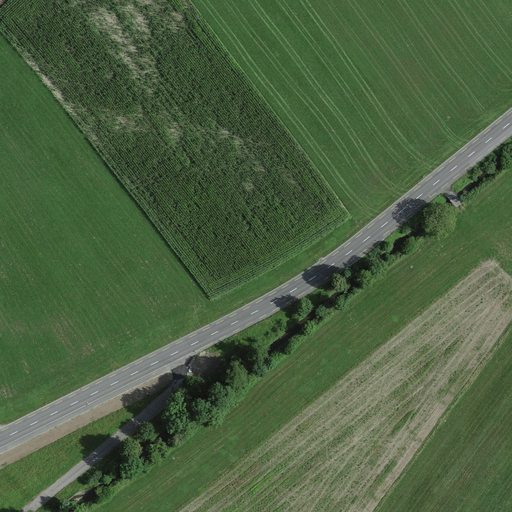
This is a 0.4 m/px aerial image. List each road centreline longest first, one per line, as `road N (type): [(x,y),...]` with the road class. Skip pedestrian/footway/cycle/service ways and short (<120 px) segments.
road 1 (secondary): [(511,121),(275,301),(0,440)]
road 2 (track): [(176,351),(179,379),(171,394),(27,511)]
